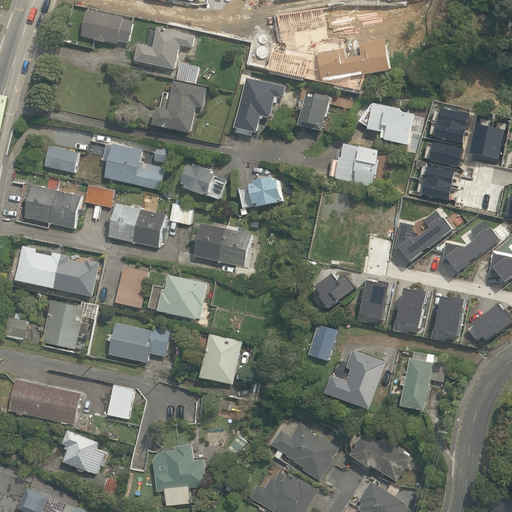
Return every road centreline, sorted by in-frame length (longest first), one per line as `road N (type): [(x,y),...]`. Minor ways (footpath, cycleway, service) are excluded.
road 1 (unknown): [(0,224),(100,236),(213,264)]
road 2 (tertiary): [(459,511),(475,411),(492,376),(511,359)]
